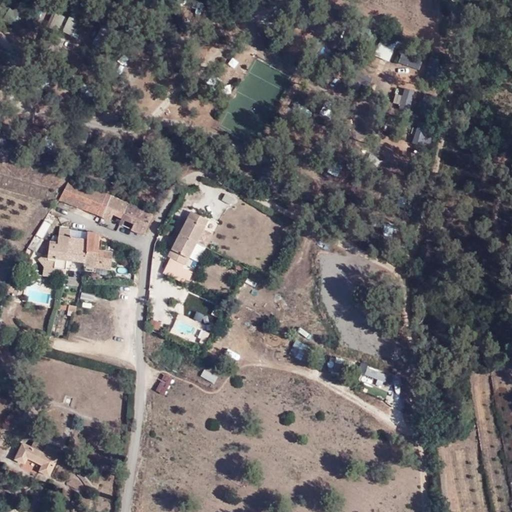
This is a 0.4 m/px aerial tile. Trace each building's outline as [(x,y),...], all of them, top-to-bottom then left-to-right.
[(373,55),(389,60),(395,40),(379,35),(373,55)] [(71,176),(59,200),(101,218),(112,194),(113,193),(71,176)] [(155,213),(112,194),(101,218),(110,222),(113,216),(121,219),(119,224),(122,226),(124,221),(133,225),(131,230),(144,236),(155,213)] [(191,210),(167,256),(171,258),(187,266),(210,220),(191,210)] [(38,252),(47,230),(38,226),(29,248),(38,252)] [(72,228),(59,227),(58,243),(57,243),(58,241),(49,240),(47,259),(44,259),(42,276),(51,277),(53,272),(66,273),(67,262),(86,264),(85,270),(111,272),(113,253),(100,252),(102,233),(88,231),(87,238),(71,237),(72,228)] [(187,266),(171,258),(163,274),(188,285),(195,271),(187,266)] [(81,291),(79,299),(93,301),(94,294),(81,291)] [(75,312),(76,306),(61,303),(60,309),(75,312)] [(269,325),(262,335),(286,351),(293,341),(269,325)] [(296,340),(289,354),(306,363),(314,349),(296,340)] [(333,357),(332,370),(348,372),(350,359),(333,357)] [(383,387),(386,372),(365,367),(362,382),(383,387)] [(214,384),(218,376),(204,368),(200,376),(214,384)] [(162,373),(154,390),(165,395),(173,378),(162,373)] [(15,461),(25,465),(29,460),(42,466),(39,473),(50,477),(57,460),(51,457),(55,449),(34,440),(32,446),(23,442),(15,461)]
